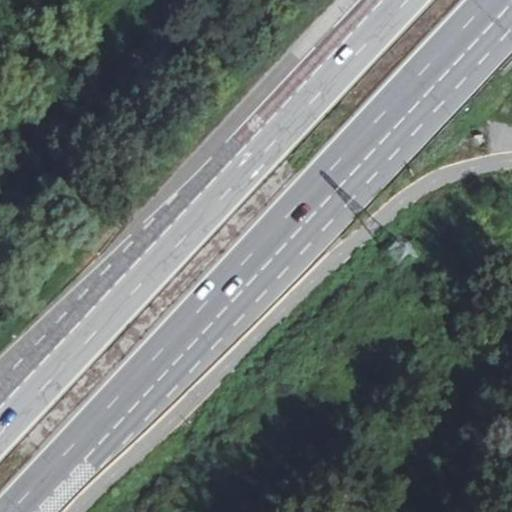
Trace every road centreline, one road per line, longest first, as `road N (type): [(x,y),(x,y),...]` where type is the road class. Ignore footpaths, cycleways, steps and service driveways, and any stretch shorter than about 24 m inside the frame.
road 1 (primary): [(395,0),(0,420)]
road 2 (primary): [(174,348),(501,0)]
road 3 (primary): [(174,348),(511,27)]
road 4 (primary): [(20,511),(174,348)]
